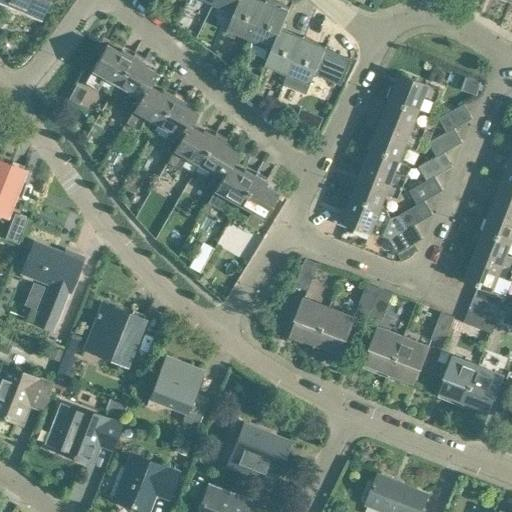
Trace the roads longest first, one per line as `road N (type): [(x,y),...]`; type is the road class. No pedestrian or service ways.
road 1 (residential): [(281,227),(417,281),(510,55)]
road 2 (residential): [(217,338),(131,254),(13,94)]
road 3 (residential): [(314,172),(111,0)]
road 4 (residential): [(511,472),(350,407)]
road 5 (residential): [(377,44),(403,20),(427,14),(510,55)]
road 6 (residential): [(350,407),(217,338)]
road 7 (residential): [(314,172),(377,44)]
road 8 (residential): [(217,338),(281,227)]
road 9 (residential): [(91,0),(13,94)]
